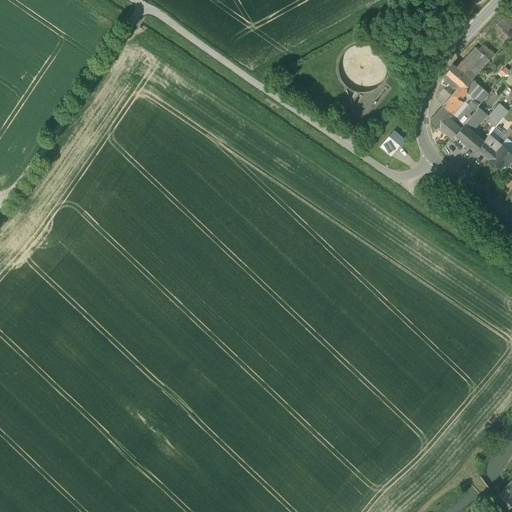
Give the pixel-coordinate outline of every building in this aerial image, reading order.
[(511,13),(510,11),(496,26),(510,38),(511,36),(511,13)] [(480,39),(461,60),(476,74),(495,53),(480,39)] [(476,74),(461,60),(455,66),(470,80),(476,74)] [(452,63),(444,73),(463,89),(471,80),(470,80),(455,66),(452,63)] [(463,89),(444,73),(443,77),(448,82),(456,89),(444,103),(442,104),(442,105),(452,113),(462,101),(459,98),(465,92),(463,89)] [(448,82),(443,77),(440,83),(444,85),(447,86),(448,82)] [(471,80),(463,89),(465,92),(474,99),(479,104),(488,94),(471,79),(471,80)] [(441,93),(437,91),(436,97),(444,103),(456,89),(448,82),(447,86),(444,85),(441,93)] [(474,99),(465,110),(470,115),(475,109),(476,109),(479,104),(474,99)] [(486,119),(495,126),(500,119),(503,117),(508,111),(499,103),(486,119)] [(452,113),(442,105),(442,104),(430,119),(439,127),(448,117),(449,117),(452,113)] [(463,109),(453,121),(460,127),(461,126),(466,120),(470,115),(465,110),(463,109)] [(470,115),(466,120),(473,125),(482,115),(476,109),(475,109),(470,115)] [(339,112),(335,118),(347,125),(350,118),(339,112)] [(448,117),(439,127),(451,137),(454,134),(460,127),(453,121),(449,117),(448,117)] [(500,119),(495,126),(506,137),(507,136),(511,130),(511,129),(508,126),(507,125),(500,119)] [(466,120),(461,126),(460,127),(454,134),(475,151),(476,149),(477,148),(476,148),(481,143),(467,132),(473,125),(466,120)] [(481,143),(476,148),(477,148),(476,149),(488,159),(501,143),(489,133),(481,143)] [(400,145),(389,136),(379,147),(390,156),(400,145)] [(511,140),(507,136),(506,137),(501,143),(511,151),(511,140)] [(511,151),(501,143),(488,159),(499,168),(507,160),(509,162),(511,158),(511,151)] [(511,486),(509,484),(497,497),(506,507),(507,506),(510,509),(511,506),(511,486)]
